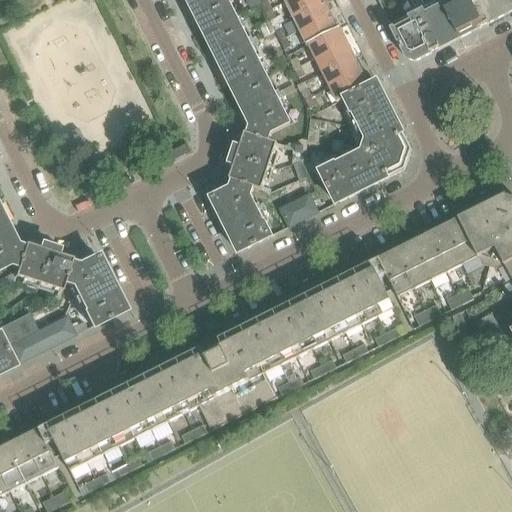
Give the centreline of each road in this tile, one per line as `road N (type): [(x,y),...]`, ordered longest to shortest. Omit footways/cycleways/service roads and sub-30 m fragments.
road 1 (residential): [(190,307),(445,178)]
road 2 (residential): [(134,194),(193,165),(208,145),(142,0)]
road 3 (residential): [(0,403),(190,307)]
road 4 (residential): [(0,131),(37,208),(58,226),(134,194)]
road 5 (residential): [(190,307),(134,194)]
